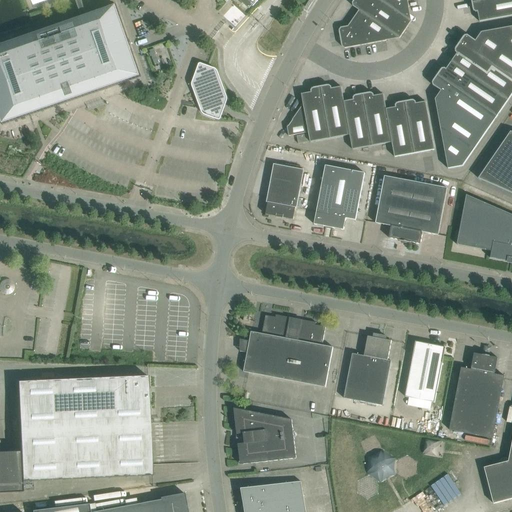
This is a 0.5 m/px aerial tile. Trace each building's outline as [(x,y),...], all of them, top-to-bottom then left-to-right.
[(75,0),(82,17),(0,45),(0,117),(2,125),(141,77),(116,6),(87,16),(81,0),(36,0),(37,1),(38,0),(75,0)] [(239,0),(249,9),(256,0),(239,0)] [(412,21),(403,16),(380,0),(354,0),(352,3),(353,6),(359,11),(391,33),(400,39),(412,21)] [(380,0),(403,16),(409,7),(407,0),(380,0)] [(511,16),(511,0),(481,0),(472,2),(474,11),(476,13),(478,12),(480,22),(511,16)] [(386,41),(391,33),(359,11),(348,27),(341,28),(339,31),(342,47),(345,49),(386,41)] [(511,27),(482,33),(476,41),(511,65),(511,27)] [(511,95),(511,65),(476,41),(468,35),(465,36),(455,50),(456,53),(457,54),(452,62),(508,101),(511,95)] [(154,49),(150,51),(155,68),(160,66),(154,49)] [(508,101),(452,62),(447,70),(445,68),(442,69),(433,83),(433,86),(441,91),(491,125),(508,101)] [(222,92),(216,76),(216,75),(215,74),(214,73),(213,72),(206,70),(202,68),(199,74),(196,73),(192,83),(192,84),(192,85),(192,86),(192,87),(193,89),(196,90),(196,92),(194,93),(201,111),(202,113),(202,114),(203,114),(204,115),(206,116),(216,119),(221,105),(221,103),(221,102),(218,94),(222,92)] [(350,135),(344,102),(342,87),(332,89),(331,87),(329,85),(320,87),(330,139),(350,135)] [(330,139),(320,87),(313,89),(311,91),(311,93),(302,95),(303,104),(309,133),(310,142),(330,139)] [(463,166),(491,125),(441,91),(435,100),(448,169),(463,166)] [(392,143),(386,109),(384,95),(374,96),(374,94),(371,93),(362,95),(372,146),(392,143)] [(372,146),(362,95),(355,96),(353,98),(354,100),(344,102),(350,135),(353,150),(372,146)] [(414,100),(405,102),(413,154),(435,150),(426,102),(416,104),(416,102),(414,100)] [(413,154),(405,102),(397,103),(395,106),(396,108),(386,109),(392,143),(395,157),(413,154)] [(309,133),(303,104),(287,128),(289,136),(309,133)] [(511,132),(479,179),(511,193),(511,132)] [(308,134),(297,136),(298,144),(309,142),(308,134)] [(304,170),(274,165),(267,203),(268,203),(266,215),(276,217),(283,219),(283,218),(293,220),(296,208),(297,208),(304,170)] [(326,166),(316,215),(314,225),(344,230),(346,219),(356,221),(365,173),(326,166)] [(385,176),(376,223),(392,227),(392,228),(391,227),(389,238),(399,240),(399,241),(411,243),(411,242),(421,244),(423,233),(439,235),(448,188),(385,176)] [(511,214),(467,195),(457,245),(492,252),(490,259),(507,262),(508,260),(511,260),(511,214)] [(326,388),(333,349),(333,348),(322,345),(326,327),(316,325),(317,323),(300,320),(300,322),(292,320),(292,318),(276,315),(276,318),(266,316),(263,334),(251,332),(244,372),(326,388)] [(243,326),(241,342),(249,343),(251,327),(243,326)] [(383,406),(392,362),(392,361),(388,361),(392,341),(383,340),(383,339),(383,338),(383,337),(383,336),(382,336),(381,335),(380,335),(379,335),(378,336),(377,336),(377,337),(377,338),(368,337),(364,356),(353,354),(344,399),(383,406)] [(443,363),(443,358),(446,348),(416,342),(413,357),(405,397),(435,403),(442,363),(443,363)] [(493,439),(504,380),(505,376),(495,374),(498,358),(490,357),(490,356),(483,355),(474,354),(471,370),(462,368),(449,430),(493,439)] [(152,476),(148,377),(18,382),(21,445),(22,482),(152,476)] [(297,458),(292,420),(234,409),(237,434),(244,434),(245,444),(238,445),(241,465),(297,458)] [(511,443),(511,452),(509,461),(484,468),(494,504),(511,499),(511,443)] [(0,493),(23,493),(22,482),(21,445),(0,445),(0,493)] [(306,511),(301,482),(246,488),(246,492),(242,493),(245,511),(306,511)] [(90,511),(89,505),(32,511),(187,511),(184,494),(160,498),(160,500),(96,511),(90,511)]
